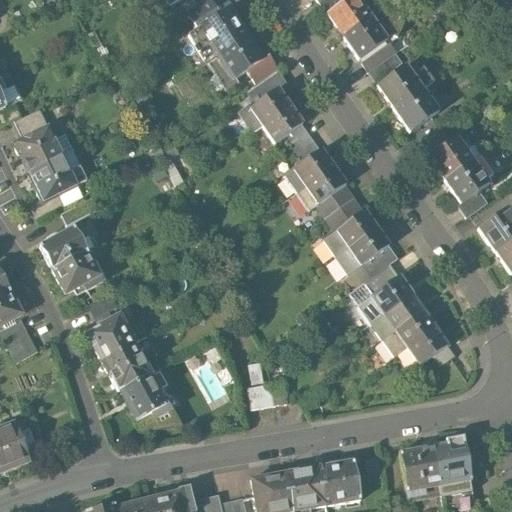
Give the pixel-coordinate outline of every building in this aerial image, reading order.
[(228,5),(224,0),(197,0),(209,18),(228,5)] [(319,0),(327,11),(343,0),(319,0)] [(343,0),(327,11),(343,34),(373,14),(363,0),(343,0)] [(196,27),(220,62),(252,41),(228,5),(209,18),(196,27)] [(373,14),(343,34),(359,57),(385,39),(389,37),(373,14)] [(385,39),(359,57),(377,84),(403,66),(385,39)] [(267,57),(264,59),(252,41),(220,62),(232,80),(244,72),(256,89),(279,74),(267,57)] [(393,107),(427,84),(411,61),(403,66),(377,84),(393,107)] [(443,108),(427,84),(393,107),(409,131),(431,116),(443,108)] [(248,108),(261,126),(289,105),(276,87),(248,108)] [(261,126),(274,144),(285,136),(302,123),(289,105),(261,126)] [(443,108),(431,116),(439,128),(455,118),(446,106),(443,108)] [(303,163),(319,151),(302,123),(285,136),(303,163)] [(49,128),(19,142),(34,173),(63,159),(49,128)] [(430,155),(446,178),(476,156),(460,134),(430,155)] [(292,170),(304,187),(331,168),(319,151),(303,163),(292,170)] [(446,178),(462,200),(478,189),(492,179),(476,156),(446,178)] [(63,159),(34,173),(48,204),(78,190),(63,159)] [(304,187),(316,204),(322,200),(343,186),(331,168),(304,187)] [(366,215),(343,186),(322,200),(344,230),(366,215)] [(456,204),(467,218),(488,203),(478,189),(462,200),(456,204)] [(481,227),(498,251),(511,240),(511,208),(510,206),(481,227)] [(344,230),(338,234),(349,249),(376,230),(366,215),(344,230)] [(79,227),(40,247),(53,271),(92,251),(79,227)] [(376,230),(349,249),(360,265),(387,246),(376,230)] [(511,240),(498,251),(511,270),(511,240)] [(92,251),(53,271),(65,295),(105,275),(92,251)] [(0,295),(12,289),(0,266),(0,295)] [(402,276),(372,297),(385,315),(415,294),(402,276)] [(0,326),(25,313),(12,289),(0,295),(0,326)] [(415,294),(385,315),(396,331),(426,310),(415,294)] [(396,331),(408,348),(438,327),(426,310),(396,331)] [(119,318),(88,335),(104,364),(135,348),(119,318)] [(438,327),(408,348),(420,365),(450,344),(438,327)] [(31,330),(7,340),(16,362),(40,352),(31,330)] [(135,348),(104,364),(120,393),(150,377),(135,348)] [(253,384),(267,382),(263,361),(249,363),(253,384)] [(150,377),(120,393),(134,419),(164,402),(150,377)] [(285,384),(250,387),(251,407),(287,404),(285,384)] [(320,385),(297,400),(305,411),(327,396),(320,385)] [(20,426),(0,433),(0,473),(33,462),(30,453),(21,431),(20,426)] [(29,428),(21,431),(30,453),(38,450),(29,428)] [(462,434),(430,439),(438,490),(470,485),(462,434)] [(430,439),(398,444),(406,494),(438,490),(430,439)] [(357,459),(321,464),(328,506),(364,501),(357,459)] [(321,464),(285,470),(292,511),(328,506),(321,464)] [(285,470),(249,475),(253,498),(254,511),(290,511),(292,511),(285,470)] [(183,493),(150,499),(152,511),(186,511),(185,504),(183,493)] [(223,511),(221,503),(220,496),(185,504),(186,511),(223,511)] [(245,511),(243,498),(221,503),(223,511),(245,511)] [(152,511),(150,499),(117,505),(118,511),(152,511)]
